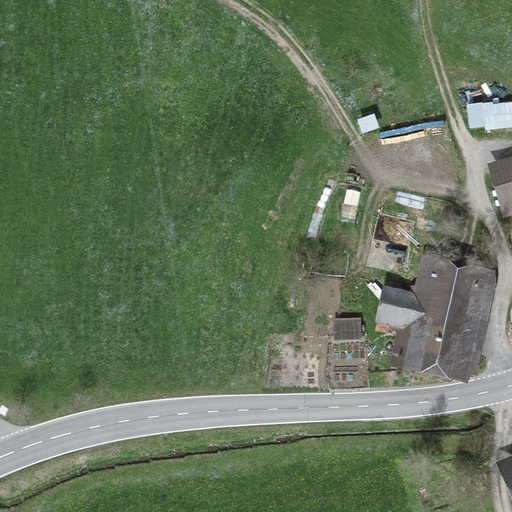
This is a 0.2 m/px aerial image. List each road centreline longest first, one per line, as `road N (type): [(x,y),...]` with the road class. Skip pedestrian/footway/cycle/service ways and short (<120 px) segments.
road 1 (secondary): [(0,455),(140,418),(396,404),(511,385)]
road 2 (track): [(511,443),(504,446),(497,344),(510,259),(474,162)]
road 3 (track): [(425,0),(474,162)]
